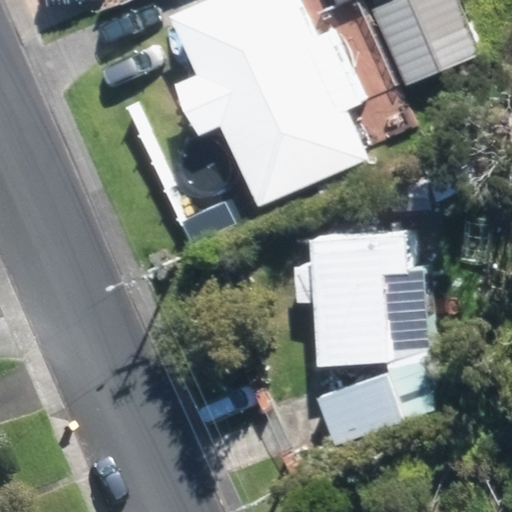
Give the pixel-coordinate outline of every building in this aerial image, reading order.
[(313,0),(259,0),(209,21),(275,179),(372,138),(313,0)] [(469,0),(393,0),(421,63),(485,35),(469,0)] [(403,168),(404,205),(456,204),(456,167),(403,168)] [(415,224),(332,227),(335,342),(396,340),(393,254),(415,254),(415,224)] [(404,365),(332,388),(347,433),(418,409),(404,365)]
